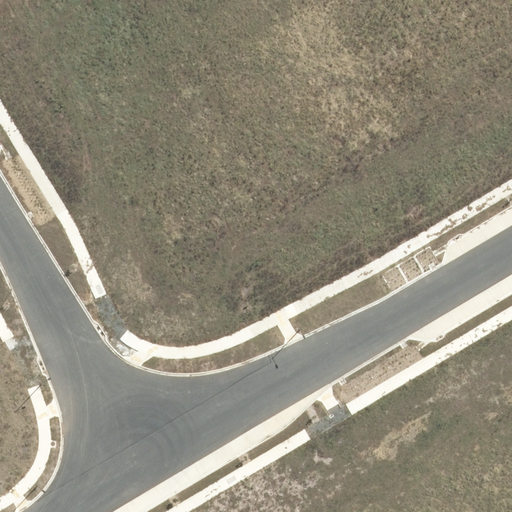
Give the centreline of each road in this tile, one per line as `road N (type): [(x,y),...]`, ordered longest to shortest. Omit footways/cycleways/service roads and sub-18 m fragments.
road 1 (unclassified): [(147,461),(511,245)]
road 2 (unclassified): [(147,461),(0,216)]
